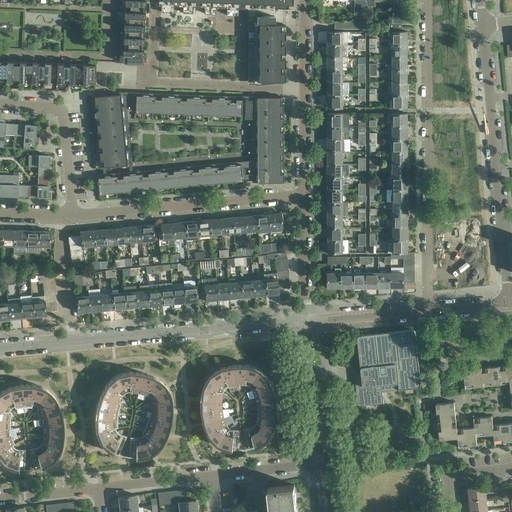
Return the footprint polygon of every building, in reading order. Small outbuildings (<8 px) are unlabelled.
[(124,11),(124,12),(145,12),(145,0),(124,0),(124,5),(126,5),(126,11),(124,11)] [(161,0),(161,12),(172,12),(173,5),(183,6),(183,13),(194,13),(194,6),(204,7),(204,13),(216,14),(216,7),(226,7),(226,14),(237,15),(238,8),(248,8),(248,81),(285,81),(285,4),(292,4),(292,0),(161,0)] [(368,0),(354,0),(354,20),(351,20),(351,21),(335,21),(335,29),(368,28),(368,6),(368,0)] [(368,0),(368,6),(375,6),(376,0),(393,1),(393,6),(393,23),(389,23),(389,28),(402,28),(403,23),(408,23),(408,0),(368,0)] [(123,24),(144,25),(145,12),(124,12),(124,17),(126,17),(125,24),(123,24)] [(123,36),(123,37),(144,38),(144,25),(123,24),(123,30),(125,30),(125,36),(123,36)] [(327,39),(327,44),(343,44),(343,31),(328,31),(328,39),(327,39)] [(393,31),(393,44),(409,44),(409,39),(408,39),(408,31),(393,31)] [(122,49),(143,50),(144,38),(123,37),(123,42),(125,43),(124,49),(122,49)] [(343,44),(327,44),(327,49),(328,49),(328,57),(343,57),(348,57),(348,44),(343,44)] [(393,44),(393,57),(408,57),(408,49),(409,49),(409,44),(393,44)] [(143,50),(122,49),(122,55),(124,55),(124,62),(124,63),(143,63),(143,50)] [(327,65),(327,70),(343,70),(343,57),(328,57),(328,65),(327,65)] [(389,69),(393,69),(409,69),(409,65),(408,65),(408,57),(393,57),(393,62),(389,62),(389,69)] [(6,61),(6,82),(12,82),(12,80),(18,80),(18,82),(19,61),(6,61)] [(19,61),(18,82),(24,82),(24,80),(31,81),(31,82),(31,83),(32,62),(19,61)] [(32,62),(31,83),(37,83),(37,81),(43,81),(43,83),(44,83),(44,62),(32,62)] [(44,62),(44,83),(49,83),(49,81),(56,82),(56,83),(57,63),(44,62)] [(57,63),(56,83),(62,84),(62,82),(68,82),(68,84),(69,84),(69,63),(57,63)] [(69,63),(69,84),(74,84),(75,82),(81,83),(81,84),(82,64),(69,63)] [(82,64),(81,84),(87,85),(87,83),(94,83),(95,83),(95,64),(82,64)] [(393,69),(393,82),(408,82),(408,74),(409,74),(409,69),(393,69)] [(343,70),(327,70),(326,74),(328,74),(328,82),(343,82),(343,70)] [(327,90),(327,95),(343,95),(343,82),(328,82),(328,90),(327,90)] [(393,82),(393,94),(409,94),(409,90),(408,90),(408,82),(393,82)] [(120,91),(120,94),(94,96),(95,104),(93,104),(94,110),(95,110),(96,117),(95,118),(95,124),(96,124),(97,131),(96,132),(96,138),(98,138),(98,145),(97,145),(98,152),(99,152),(100,159),(98,159),(99,166),(100,166),(100,167),(132,164),(125,92),(120,91)] [(148,93),(136,92),(135,112),(142,112),(142,116),(152,116),(153,112),(167,113),(167,117),(178,117),(178,113),(192,114),(192,118),(203,118),(203,114),(217,115),(217,118),(235,119),(235,115),(241,116),(242,96),(168,93),(148,93)] [(393,94),(393,107),(408,107),(408,99),(409,99),(409,94),(393,94)] [(343,95),(327,95),(327,99),(328,99),(328,107),(343,107),(343,95)] [(284,97),(256,97),(256,112),(255,112),(255,118),(256,118),(256,126),(255,126),(255,132),(256,132),(256,140),(255,140),(255,146),(256,146),(256,154),(255,154),(255,160),(256,160),(256,182),(283,182),(283,175),(284,175),(284,168),(283,168),(283,161),(284,161),(284,154),(283,154),(283,147),(284,147),(284,140),(283,140),(283,132),(284,133),(284,126),(283,126),(283,119),(284,119),(284,112),(283,112),(283,105),(284,105),(284,97)] [(343,113),(328,113),(328,122),(327,122),(327,126),(328,126),(343,126),(343,113)] [(408,113),(393,113),(393,126),(408,126),(409,126),(409,122),(408,122),(408,113)] [(0,122),(0,143),(4,144),(5,134),(14,135),(15,124),(0,122)] [(15,124),(14,135),(24,136),(23,146),(34,147),(36,126),(15,124)] [(328,134),(327,134),(327,139),(343,139),(348,139),(348,126),(343,126),(328,126),(328,134)] [(408,126),(393,126),(393,139),(409,139),(409,134),(408,134),(408,126)] [(343,139),(327,139),(327,143),(328,143),(328,151),(343,151),(343,139)] [(409,143),(409,139),(393,139),(393,151),(408,151),(408,143),(409,143)] [(327,159),(327,164),(343,164),(343,151),(328,151),(328,159),(327,159)] [(408,151),(393,151),(393,164),(409,164),(409,159),(408,159),(408,151)] [(38,166),(38,176),(49,176),(50,156),(29,155),(28,166),(38,166)] [(241,161),(97,174),(99,194),(105,193),(106,197),(117,196),(116,192),(131,191),(131,194),(142,193),(141,190),(156,188),(156,192),(167,191),(166,187),(181,186),(181,190),(192,189),(191,185),(206,184),(206,187),(217,186),(217,183),(232,181),(232,185),(242,184),(242,180),(241,161)] [(343,164),(327,164),(327,168),(328,168),(328,177),(343,177),(349,177),(349,164),(343,164)] [(409,164),(393,164),(393,177),(408,176),(408,168),(409,168),(409,164)] [(8,175),(7,195),(27,196),(28,185),(18,185),(18,175),(12,175),(8,175)] [(37,186),(28,185),(27,196),(48,196),(49,176),(38,176),(37,186)] [(408,176),(393,177),(393,189),(409,189),(409,184),(408,184),(408,176)] [(328,185),(327,185),(327,189),(343,189),(348,189),(348,183),(343,183),(343,177),(328,177),(328,185)] [(343,189),(327,189),(327,194),(328,194),(328,202),(343,202),(343,189)] [(393,189),(389,189),(389,202),(393,202),(408,202),(408,194),(409,193),(409,189),(393,189)] [(328,210),(327,210),(327,214),(343,214),(348,214),(348,202),(343,202),(328,202),(328,210)] [(408,202),(393,202),(393,214),(409,214),(409,210),(408,210),(408,202)] [(272,211),(267,212),(269,229),(269,232),(282,231),(282,228),(282,227),(281,220),(282,220),(282,213),(280,213),(280,212),(272,213),(272,211)] [(256,214),(255,214),(257,230),(257,233),(269,232),(269,229),(267,212),(263,212),(263,214),(256,214)] [(231,216),(231,217),(233,232),(245,231),(243,214),(239,215),(239,216),(232,217),(232,216),(231,216)] [(248,214),(243,214),(245,231),(257,230),(255,214),(248,215),(248,214)] [(343,214),(327,214),(327,219),(328,219),(328,227),(343,227),(343,214)] [(409,214),(393,214),(393,227),(408,227),(408,219),(409,219),(409,214)] [(224,216),(219,217),(221,234),(233,232),(231,217),(224,217),(224,216)] [(207,219),(209,235),(221,234),(219,217),(215,217),(215,218),(208,219),(208,218),(207,218),(207,219)] [(200,218),(195,219),(197,236),(209,235),(207,219),(200,219),(200,218)] [(183,221),(185,237),(185,240),(197,239),(197,236),(195,219),(191,219),(191,220),(184,221),(183,221)] [(161,230),(158,231),(159,239),(167,238),(168,243),(174,243),(174,238),(173,238),(171,221),(167,221),(167,223),(161,223),(160,223),(161,230)] [(173,238),(174,238),(185,237),(183,221),(176,222),(176,221),(171,221),(173,238)] [(128,226),(129,242),(141,241),(140,224),(135,224),(135,226),(128,226)] [(144,224),(140,224),(141,241),(157,239),(156,231),(153,232),(152,224),(144,225),(144,224)] [(104,229),(103,229),(105,244),(117,243),(116,226),(111,227),(111,228),(104,229),(104,228),(104,229)] [(120,226),(116,226),(117,243),(129,242),(128,226),(121,227),(120,226)] [(327,235),(327,240),(343,240),(343,227),(328,227),(328,235),(327,235)] [(408,227),(393,227),(393,239),(409,239),(409,235),(408,235),(408,227)] [(1,229),(1,245),(13,245),(13,228),(9,228),(9,230),(2,229),(1,229)] [(13,245),(12,253),(24,253),(25,251),(25,230),(18,230),(18,228),(13,228),(13,245)] [(80,235),(80,242),(81,246),(93,245),(91,228),(87,229),(87,230),(80,231),(80,230),(80,235)] [(96,228),(91,228),(93,245),(105,244),(103,229),(96,229),(96,228)] [(37,231),(37,246),(50,246),(50,230),(50,231),(42,231),(43,229),(37,229),(37,231)] [(25,230),(25,251),(37,252),(37,246),(37,231),(25,230)] [(80,235),(68,236),(69,243),(80,242),(80,235)] [(409,239),(393,239),(389,240),(389,252),(393,252),(404,252),(408,252),(408,244),(409,244),(409,239)] [(343,240),(327,240),(327,244),(328,244),(328,252),(343,252),(347,252),(347,240),(343,240)] [(260,245),(261,253),(271,251),(270,244),(260,245)] [(340,288),(340,272),(340,269),(335,269),(335,272),(328,272),(328,288),(340,288)] [(353,272),(340,272),(340,288),(353,287),(353,272)] [(366,272),(353,272),(353,287),(366,287),(366,272)] [(378,272),(366,272),(366,287),(378,287),(378,272)] [(391,272),(378,272),(378,287),(391,287),(391,272)] [(404,272),(391,272),(391,287),(395,287),(395,289),(406,289),(406,282),(404,282),(404,276),(404,272)] [(276,274),(263,275),(265,295),(277,294),(278,294),(277,289),(277,282),(276,274)] [(81,275),(74,275),(75,286),(82,285),(82,281),(81,275)] [(215,277),(201,279),(202,288),(203,301),(205,300),(206,300),(217,299),(216,283),(215,277)] [(232,278),(227,278),(228,282),(229,298),(229,299),(241,298),(239,281),(233,282),(232,278)] [(263,279),(251,280),(253,296),(265,295),(263,279)] [(251,280),(239,281),(241,298),(246,298),(246,296),(253,296),(251,280)] [(170,282),(158,283),(160,304),(172,303),(170,283),(170,282)] [(182,282),(170,283),(172,303),(184,302),(182,286),(182,282)] [(228,282),(216,283),(217,299),(229,298),(228,282)] [(158,283),(146,285),(148,305),(148,306),(149,306),(149,305),(160,304),(158,283)] [(146,285),(134,286),(136,307),(141,306),(142,308),(148,307),(148,306),(148,305),(146,285)] [(195,285),(182,286),(184,302),(196,301),(197,301),(195,285)] [(134,286),(122,287),(123,292),(124,308),(125,308),(125,307),(136,307),(134,286)] [(123,292),(111,293),(112,309),(124,308),(123,292)] [(111,293),(99,294),(100,310),(101,310),(112,309),(111,293)] [(99,294),(87,295),(88,312),(94,312),(93,311),(100,310),(99,294)] [(43,295),(31,296),(33,316),(34,316),(46,315),(45,311),(44,305),(44,299),(43,295)] [(77,312),(85,311),(85,313),(88,312),(87,295),(75,296),(77,312)] [(31,296),(19,297),(21,317),(33,316),(31,296)] [(19,297),(7,298),(8,302),(9,318),(9,319),(10,318),(21,317),(19,297)] [(8,302),(0,303),(0,320),(2,320),(2,321),(9,321),(9,319),(9,318),(8,302)] [(357,338),(357,339),(362,381),(355,381),(357,403),(358,404),(359,405),(360,406),(361,406),(384,403),(382,392),(418,388),(419,387),(420,387),(420,386),(421,385),(421,384),(418,363),(415,333),(415,332),(415,331),(414,331),(414,330),(413,330),(412,330),(411,330),(360,335),(359,336),(358,336),(358,337),(357,337),(357,338)] [(499,366),(500,370),(501,380),(510,380),(510,382),(511,382),(511,363),(505,365),(506,365),(499,366)] [(237,385),(235,365),(232,365),(229,366),(226,366),(223,367),(229,387),(237,385)] [(246,385),(247,365),(244,365),(241,365),(238,365),(235,365),(237,385),(246,385)] [(250,386),(261,370),(258,368),(254,366),(251,365),(247,365),(246,385),(250,386)] [(482,368),(482,372),(483,382),(492,381),(492,385),(501,383),(501,380),(500,370),(499,366),(499,365),(488,367),(482,368)] [(229,387),(223,367),(220,368),(217,370),(214,373),(211,375),(225,389),(229,387)] [(470,369),(464,370),(464,369),(463,369),(465,388),(466,388),(465,384),(474,383),(474,387),(483,386),(483,382),(482,372),(482,368),(481,367),(470,369)] [(253,389),(269,381),(268,378),(266,375),(263,372),(261,370),(250,386),(253,389)] [(130,392),(130,372),(127,372),(123,372),(120,374),(116,375),(125,393),(130,392)] [(138,393),(142,373),(139,373),(136,372),(133,372),(130,372),(130,392),(138,393)] [(146,395),(154,377),(151,376),(148,375),(145,374),(142,373),(138,393),(146,395)] [(125,393),(116,375),(113,377),(111,380),(108,382),(106,385),(122,396),(125,393)] [(225,389),(211,375),(209,378),(207,381),(206,385),(205,388),(223,393),(225,389)] [(149,398),(165,386),(163,383),(160,381),(157,378),(154,377),(146,395),(149,398)] [(271,384),(269,381),(253,389),(256,397),(273,392),(273,389),(272,387),(271,384)] [(23,407),(21,385),(17,385),(9,387),(15,409),(23,407)] [(31,407),(33,385),(23,385),(21,385),(23,407),(31,407)] [(35,406),(47,390),(44,388),(40,386),(37,385),(33,385),(31,407),(32,407),(32,405),(35,406)] [(122,396),(106,385),(105,388),(104,391),(102,393),(101,396),(121,404),(121,403),(119,403),(122,396)] [(167,389),(165,386),(149,398),(151,402),(169,400),(169,396),(168,393),(167,389)] [(15,409),(9,387),(6,388),(3,390),(0,391),(0,397),(11,408),(14,407),(15,409)] [(222,401),(223,393),(205,388),(205,391),(204,394),(204,397),(203,400),(222,401)] [(49,392),(47,390),(35,406),(38,409),(36,410),(55,401),(54,398),(52,395),(49,392)] [(274,395),(273,392),(256,397),(257,405),(276,403),(275,401),(275,398),(274,395)] [(118,412),(121,404),(101,396),(100,399),(99,401),(98,404),(98,407),(118,412)] [(11,408),(0,397),(0,409),(11,413),(11,412),(9,412),(11,408)] [(170,403),(169,400),(151,402),(151,410),(170,411),(170,408),(170,405),(170,403)] [(222,409),(222,401),(203,400),(203,403),(203,405),(203,408),(204,411),(222,409)] [(56,404),(55,401),(36,410),(39,418),(59,412),(58,410),(57,407),(56,404)] [(440,413),(441,421),(452,420),(456,420),(455,413),(454,402),(436,404),(437,413),(440,413)] [(276,406),(276,403),(257,405),(257,414),(276,415),(276,412),(276,409),(276,406)] [(117,419),(118,412),(98,407),(97,410),(97,413),(96,416),(96,418),(117,419)] [(0,419),(10,421),(11,413),(0,409),(0,419)] [(224,417),(222,409),(204,411),(204,414),(205,417),(205,420),(206,423),(224,417)] [(170,414),(170,411),(151,410),(150,418),(148,418),(168,423),(169,420),(169,417),(170,414)] [(60,415),(59,412),(39,418),(40,426),(61,424),(61,421),(60,418),(60,415)] [(276,418),(276,415),(257,414),(256,422),(274,427),(275,424),(275,421),(276,418)] [(480,417),(474,418),(474,417),(475,426),(476,432),(484,431),(485,435),(493,434),(494,434),(493,425),(492,415),(480,417)] [(210,434),(227,425),(224,417),(206,423),(207,425),(208,428),(209,431),(210,434)] [(117,427),(117,419),(96,418),(96,421),(96,424),(96,427),(96,430),(117,427)] [(168,426),(168,423),(148,418),(145,426),(165,434),(166,431),(167,428),(168,426)] [(0,429),(10,429),(10,421),(0,419),(0,429)] [(452,420),(441,421),(442,430),(439,430),(440,440),(458,438),(458,433),(457,429),(457,426),(456,420),(452,420)] [(273,430),(274,427),(256,422),(254,426),(268,439),(270,437),(272,433),(273,430)] [(494,434),(493,434),(494,443),(495,443),(495,439),(503,439),(504,442),(511,440),(511,434),(511,422),(499,424),(493,425),(494,434)] [(61,427),(61,424),(40,426),(43,426),(43,434),(61,436),(61,433),(61,430),(61,427)] [(219,445),(230,428),(227,425),(210,434),(212,437),(214,440),(216,442),(219,445)] [(164,437),(165,434),(145,426),(142,433),(159,444),(161,442),(162,439),(164,437)] [(268,439),(254,426),(250,428),(251,432),(252,436),(253,439),(254,443),(255,448),(259,446),(262,445),(266,442),(268,439)] [(458,438),(459,447),(459,444),(467,443),(468,446),(477,444),(476,432),(475,426),(463,428),(457,429),(458,433),(458,438)] [(101,444),(117,432),(115,428),(117,428),(117,427),(96,430),(97,434),(98,437),(99,440),(101,444)] [(229,450),(233,450),(233,446),(233,442),(233,438),(234,434),(234,430),(230,428),(219,445),(222,447),(225,449),(229,450)] [(0,439),(11,436),(10,429),(0,429),(0,439)] [(116,445),(117,441),(119,438),(120,434),(117,432),(101,444),(103,447),(106,449),(109,451),(113,453),(114,449),(116,445)] [(159,444),(142,433),(141,433),(143,434),(140,437),(150,454),(153,452),(155,450),(158,447),(159,444)] [(61,438),(61,436),(43,434),(41,442),(59,447),(60,444),(61,441),(61,438)] [(0,450),(14,444),(11,436),(0,439),(0,450)] [(150,454),(140,437),(136,438),(136,441),(136,446),(135,450),(135,454),(135,458),(139,458),(142,457),(146,456),(150,454)] [(58,451),(59,447),(41,442),(39,446),(53,460),(55,457),(57,454),(58,451)] [(3,464),(15,448),(12,445),(14,444),(0,450),(0,461),(1,462),(3,464)] [(53,460),(39,446),(35,448),(36,452),(37,456),(38,460),(39,464),(40,468),(44,467),(47,465),(50,463),(53,460)] [(14,469),(18,470),(18,466),(18,461),(18,457),(19,453),(19,450),(15,448),(3,464),(7,466),(10,468),(14,469)] [(295,484),(268,487),(268,488),(270,502),(271,511),(297,511),(294,486),(295,486),(295,484)] [(486,485),(469,487),(470,499),(487,497),(486,485)] [(136,495),(119,497),(120,509),(137,507),(136,495)] [(487,497),(470,499),(472,511),(488,509),(487,497)] [(179,502),(180,511),(197,511),(196,500),(187,501),(181,501),(179,502)]
